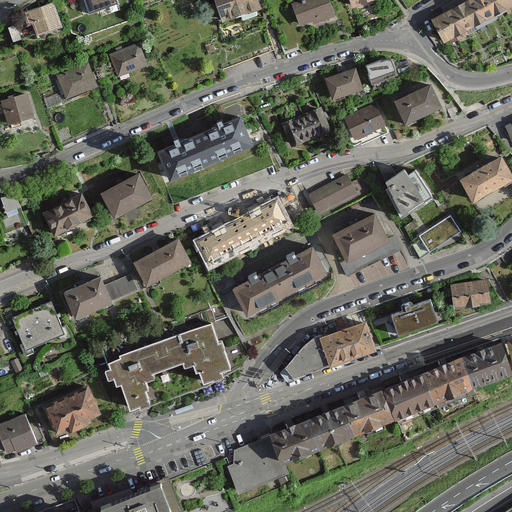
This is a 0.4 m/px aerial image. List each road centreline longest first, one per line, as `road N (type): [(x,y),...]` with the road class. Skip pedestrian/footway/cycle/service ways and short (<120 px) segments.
road 1 (residential): [(511,104),(415,146),(289,174),(0,292)]
road 2 (residential): [(0,177),(228,83),(354,44),(405,42)]
road 3 (residential): [(511,229),(477,253),(301,321),(244,386),(242,415)]
road 4 (secondary): [(511,316),(267,405)]
road 5 (secondary): [(143,429),(0,473)]
road 6 (secondary): [(139,456),(0,501)]
road 7 (residential): [(405,42),(458,80),(511,73)]
